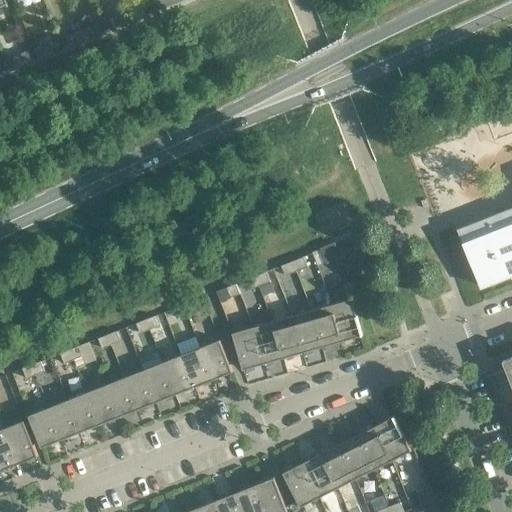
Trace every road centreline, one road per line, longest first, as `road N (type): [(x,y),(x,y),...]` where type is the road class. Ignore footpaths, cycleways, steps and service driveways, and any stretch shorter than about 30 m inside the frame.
road 1 (residential): [(20,511),(441,342)]
road 2 (secondary): [(0,227),(255,110)]
road 3 (secondary): [(255,110),(357,77),(511,9)]
road 4 (secondary): [(455,0),(346,50),(255,110)]
road 5 (residential): [(507,511),(441,342)]
